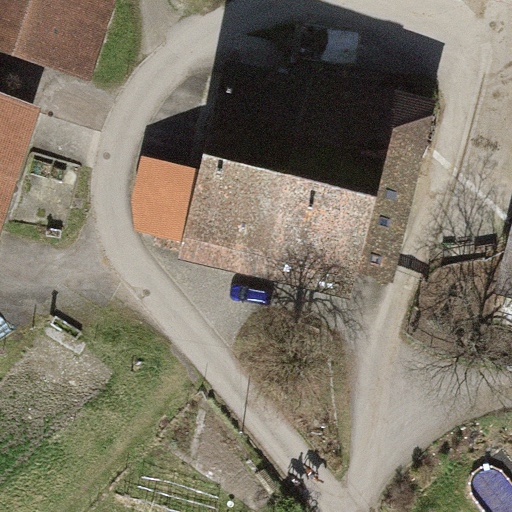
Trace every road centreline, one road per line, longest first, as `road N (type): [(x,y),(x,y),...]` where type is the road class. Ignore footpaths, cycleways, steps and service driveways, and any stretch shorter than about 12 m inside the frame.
road 1 (track): [(357,511),(490,0)]
road 2 (track): [(214,360),(107,223),(121,130),(168,54)]
road 3 (track): [(484,22),(288,0),(168,54)]
road 4 (unclassified): [(214,360),(342,511)]
